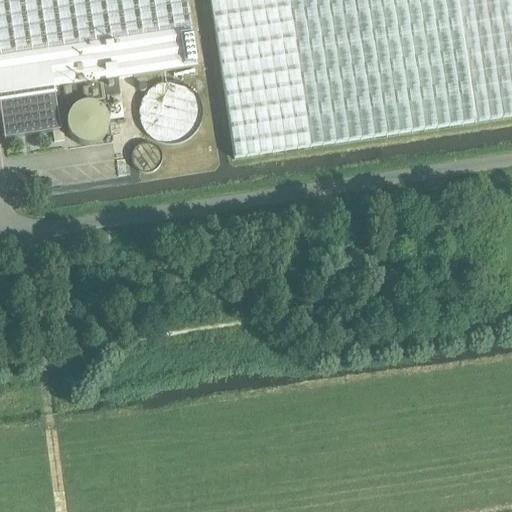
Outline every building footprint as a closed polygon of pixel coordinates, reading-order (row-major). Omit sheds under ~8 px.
[(0,0),(0,59),(192,31),(186,0),(0,0)] [(511,117),(511,0),(210,0),(234,159),(511,117)] [(0,59),(0,125),(2,125),(4,140),(60,132),(56,107),(53,90),(67,88),(102,83),(111,81),(197,68),(192,31),(0,59)] [(102,83),(67,88),(69,103),(113,96),(111,81),(102,83)] [(201,131),(203,127),(205,118),(204,112),(202,106),(200,101),(197,97),(192,92),(186,88),(177,86),(169,86),(162,88),(156,90),(149,97),(145,103),(142,111),(142,116),(142,123),(144,128),(146,132),(149,137),(152,140),(156,143),(160,146),(165,147),(171,148),(177,148),(182,147),(188,145),(193,142),(197,138),(200,134),(201,131)] [(71,106),(72,141),(106,140),(105,105),(71,106)] [(64,141),(62,132),(52,133),(54,143),(64,141)] [(39,183),(116,175),(113,141),(36,149),(39,183)]
